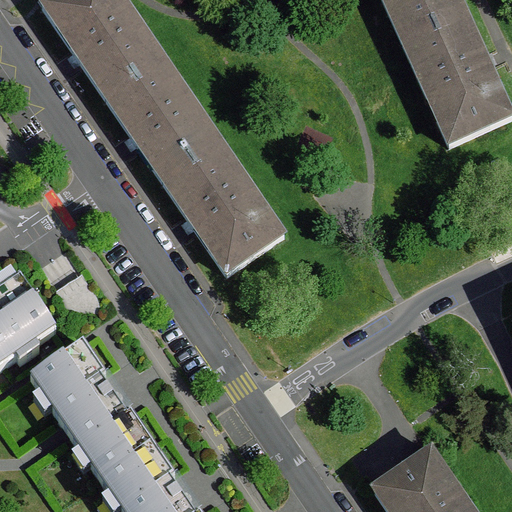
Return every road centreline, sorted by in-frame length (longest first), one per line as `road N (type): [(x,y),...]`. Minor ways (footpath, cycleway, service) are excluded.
road 1 (residential): [(0,36),(258,413)]
road 2 (residential): [(258,413),(403,326),(418,303),(464,278),(511,269)]
road 3 (residential): [(258,413),(327,511)]
